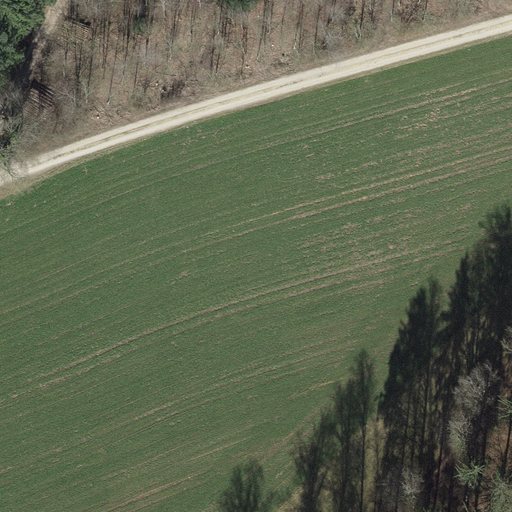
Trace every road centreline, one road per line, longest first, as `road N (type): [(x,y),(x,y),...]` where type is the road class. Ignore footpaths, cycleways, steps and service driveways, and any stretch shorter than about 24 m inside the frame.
road 1 (track): [(0,178),(130,130),(511,21)]
road 2 (track): [(55,0),(0,112)]
